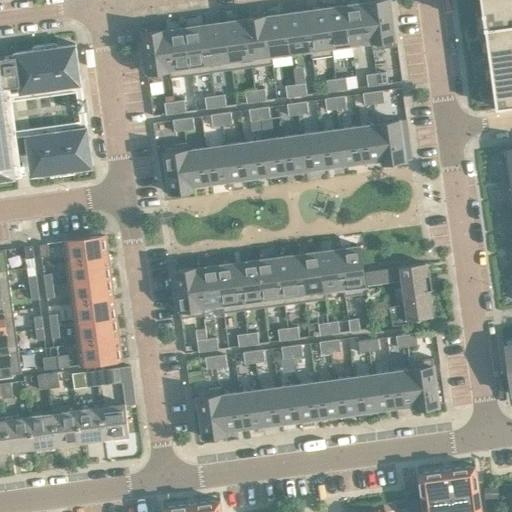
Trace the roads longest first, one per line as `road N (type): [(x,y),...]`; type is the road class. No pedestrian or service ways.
road 1 (residential): [(163,480),(488,436)]
road 2 (residential): [(488,436),(450,137)]
road 3 (residential): [(163,480),(121,194)]
road 4 (residential): [(121,194),(98,4)]
road 5 (residential): [(0,502),(163,480)]
road 6 (residential): [(450,137),(431,0)]
road 7 (residential): [(0,211),(121,194)]
